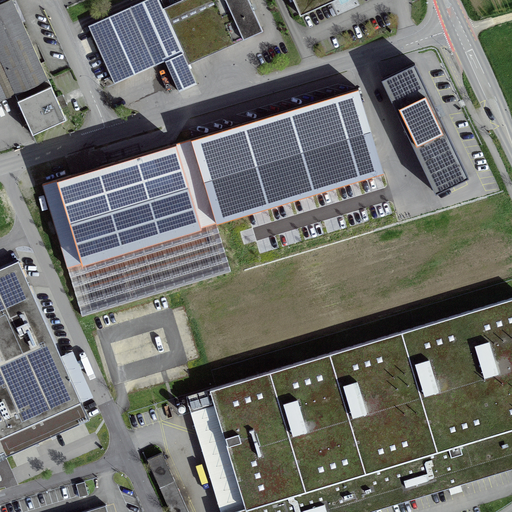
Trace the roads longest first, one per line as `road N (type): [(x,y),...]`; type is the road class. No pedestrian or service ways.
road 1 (residential): [(108,133),(459,30)]
road 2 (residential): [(49,0),(108,133)]
road 3 (residential): [(128,456),(0,495)]
